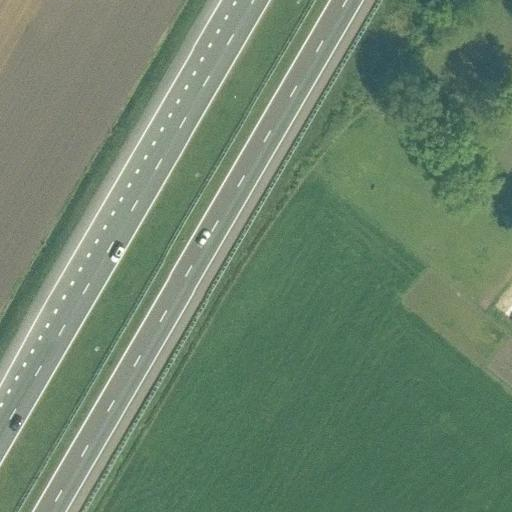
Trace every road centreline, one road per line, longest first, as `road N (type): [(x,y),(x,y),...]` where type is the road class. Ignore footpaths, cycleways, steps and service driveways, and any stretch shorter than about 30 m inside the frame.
road 1 (motorway): [(49,511),(348,0)]
road 2 (motorway): [(252,0),(0,436)]
